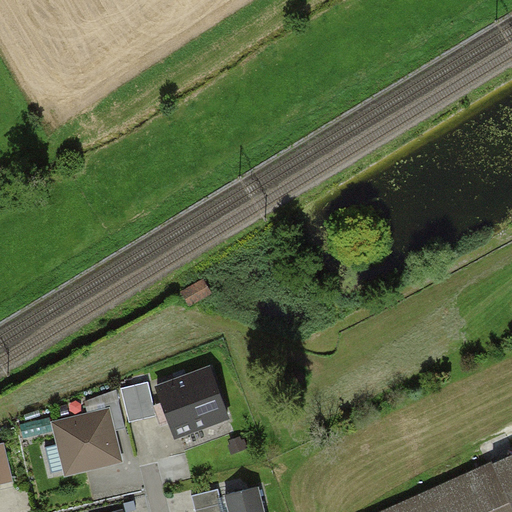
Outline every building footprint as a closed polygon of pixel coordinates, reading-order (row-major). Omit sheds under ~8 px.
[(205,283),(183,298),(193,312),(215,297),(205,283)] [(211,365),(156,384),(174,437),(229,418),(211,365)] [(153,380),(125,386),(132,420),(160,414),(153,380)] [(89,398),(92,409),(115,404),(120,426),(126,425),(119,392),(89,398)] [(116,415),(63,426),(73,475),(127,463),(116,415)] [(511,511),(511,459),(393,511),(511,511)] [(268,511),(264,490),(231,498),(233,511),(268,511)]
